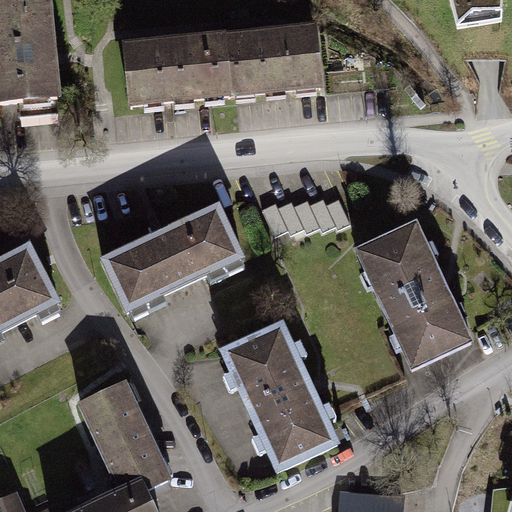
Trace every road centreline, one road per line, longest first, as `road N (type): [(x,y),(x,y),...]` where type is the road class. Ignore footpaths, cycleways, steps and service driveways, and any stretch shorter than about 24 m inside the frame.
road 1 (residential): [(31,181),(355,144),(461,151)]
road 2 (residential): [(240,511),(225,510),(144,376),(93,310),(31,181)]
road 3 (residential): [(490,373),(349,466),(258,511)]
road 4 (residential): [(490,373),(448,475),(443,511)]
